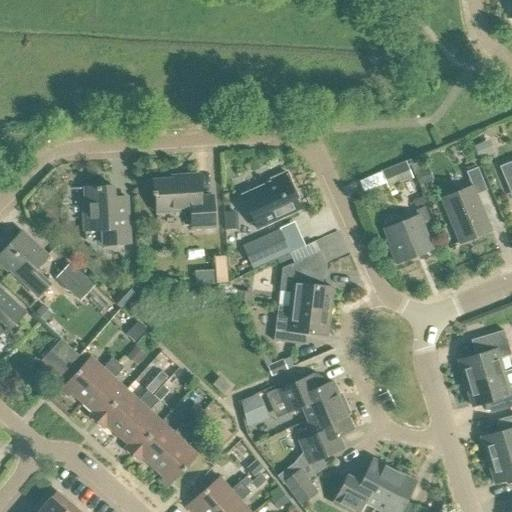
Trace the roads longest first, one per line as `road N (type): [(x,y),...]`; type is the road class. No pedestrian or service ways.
road 1 (residential): [(0,213),(55,152),(303,137),(381,296)]
road 2 (residential): [(439,433),(417,440),(384,429),(349,330),(353,313),(381,296)]
road 3 (residential): [(136,511),(73,454),(37,453)]
